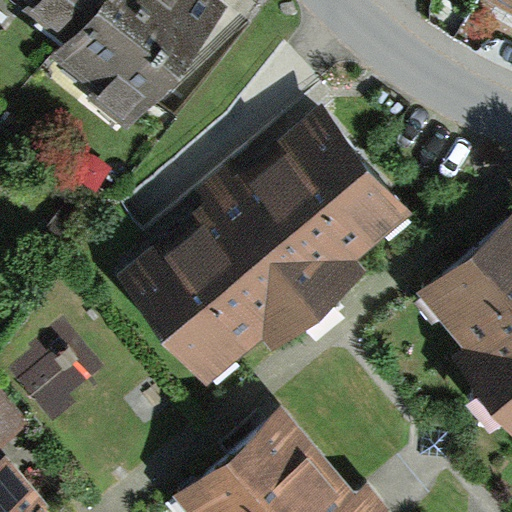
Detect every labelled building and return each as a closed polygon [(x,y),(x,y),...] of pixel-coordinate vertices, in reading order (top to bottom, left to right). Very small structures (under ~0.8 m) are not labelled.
[(35,0),(63,22),(50,39),(98,74),(90,85),(129,113),(178,48),(213,0),(35,0)] [(124,266),(208,365),(266,317),(274,326),(356,257),(346,245),(403,197),(322,101),(223,184),(124,266)] [(511,205),(422,278),(466,333),(459,339),(511,404),(511,205)] [(0,436),(24,416),(0,386),(0,436)] [(385,511),(372,495),(284,391),(180,479),(208,511),(385,511)] [(0,511),(58,511),(7,451),(0,456),(0,511)]
